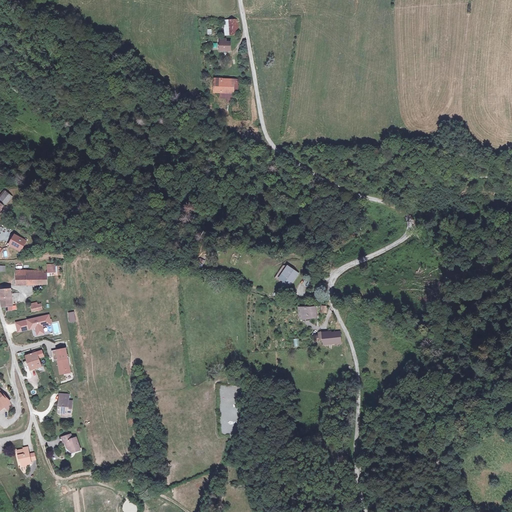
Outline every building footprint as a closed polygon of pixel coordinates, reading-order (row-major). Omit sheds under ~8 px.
[(231,21),(232,34),(241,33),(239,20),(231,21)] [(220,39),(220,50),(232,50),(232,42),(227,42),(227,39),(220,39)] [(215,93),(222,92),(225,92),(225,80),(215,79),(215,93)] [(225,92),(222,92),(222,99),(228,99),(228,103),(236,103),(236,93),(241,92),(241,80),(225,80),(225,92)] [(0,199),(0,201),(5,205),(11,197),(5,193),(0,199)] [(14,236),(10,245),(21,251),(25,241),(14,236)] [(283,286),(289,290),(299,274),(287,267),(284,274),(280,280),(285,283),(283,286)] [(15,278),(16,286),(25,286),(25,277),(15,278)] [(39,277),(25,277),(25,286),(39,285),(39,277)] [(0,293),(1,300),(10,298),(9,290),(0,291),(0,293)] [(11,306),(10,298),(1,300),(2,308),(11,306)] [(43,310),(42,302),(30,304),(31,312),(43,310)] [(306,309),(301,309),(303,321),(317,319),(315,308),(306,309)] [(68,313),(70,322),(76,321),(74,311),(68,313)] [(19,333),(36,329),(38,336),(45,334),(43,327),(51,325),(49,316),(16,324),(19,333)] [(336,344),(336,334),(325,335),(325,333),(320,333),(321,339),(325,339),(325,345),(336,344)] [(67,350),(57,352),(59,361),(62,373),(71,371),(67,350)] [(42,353),(27,358),(31,372),(41,368),(38,360),(43,358),(42,353)] [(0,408),(5,405),(10,401),(4,394),(0,397),(0,396),(0,408)] [(68,415),(68,417),(72,417),(72,401),(68,401),(68,400),(59,400),(59,407),(60,407),(60,409),(59,409),(58,414),(63,414),(68,415)] [(70,447),(71,452),(75,451),(76,453),(80,451),(76,438),(72,439),(70,435),(61,438),(63,443),(64,442),(66,448),(70,447)] [(28,447),(24,448),(24,449),(18,450),(18,455),(20,455),(21,465),(31,463),(30,461),(29,454),(28,447)]
